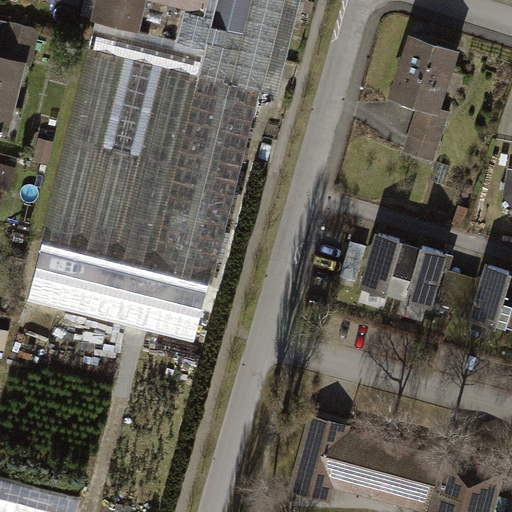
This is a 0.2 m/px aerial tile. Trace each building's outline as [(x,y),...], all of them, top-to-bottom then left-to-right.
[(95,43),(44,242),(214,285),(263,93),(281,98),(306,0),(221,0),(215,25),(186,18),(179,46),(207,53),(203,70),(95,43)] [(101,0),(97,22),(146,33),(154,0),(207,13),(209,0),(101,0)] [(0,23),(0,132),(14,136),(38,33),(0,23)] [(457,57),(419,46),(402,104),(419,109),(405,157),(439,167),(454,116),(441,112),(457,57)] [(368,291),(401,299),(413,249),(380,241),(368,291)] [(401,299),(434,307),(446,257),(413,249),(401,299)] [(470,311),(480,278),(452,269),(442,303),(470,311)] [(471,318),(507,329),(511,314),(511,278),(485,270),(471,318)] [(422,507),(433,462),(345,439),(348,431),(313,422),(296,488),(325,496),(328,483),(422,507)] [(493,511),(496,504),(504,472),(452,459),(438,511),(493,511)] [(0,482),(0,511),(80,511),(82,506),(0,482)]
